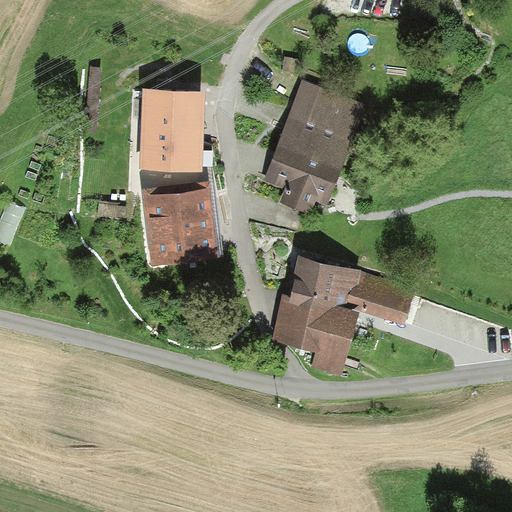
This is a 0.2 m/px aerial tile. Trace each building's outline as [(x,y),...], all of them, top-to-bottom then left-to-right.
[(206,90),(145,87),(142,164),(203,167),(204,135),(206,90)] [(361,109),(301,87),(265,185),(283,191),(278,205),(308,216),(313,202),(326,206),(361,109)] [(216,191),(145,198),(152,266),(223,259),(219,219),(216,191)] [(12,200),(1,232),(15,237),(26,205),(12,200)] [(363,271),(298,257),(276,341),(317,352),(313,367),(342,375),(359,312),(402,329),(414,295),(363,271)]
